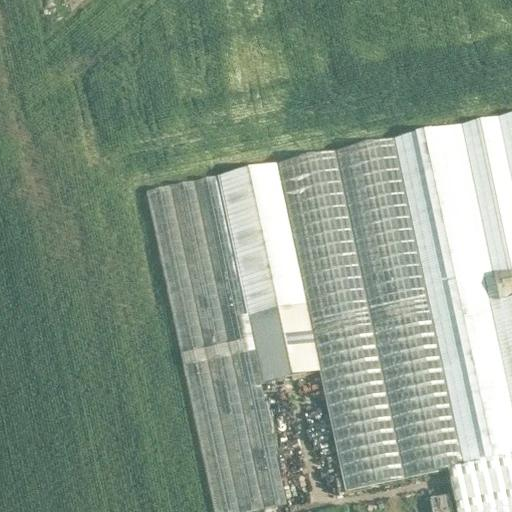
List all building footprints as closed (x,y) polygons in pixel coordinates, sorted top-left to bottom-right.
[(511,116),(461,128),(493,281),(511,276),(511,116)] [(461,128),(392,142),(462,470),(511,458),(511,416),(489,307),(498,305),(493,281),(461,128)] [(392,142),(275,168),(305,308),(319,375),(344,495),(401,483),(446,473),(462,470),(392,142)] [(275,168),(217,180),(247,320),(305,308),(275,168)] [(217,180),(146,195),(212,511),(266,511),(287,508),(261,387),(247,320),(217,180)] [(511,276),(493,281),(498,305),(511,302),(511,276)] [(511,302),(498,305),(489,307),(511,416),(511,302)] [(305,308),(247,320),(261,387),(319,375),(305,308)] [(511,511),(511,458),(462,470),(446,473),(454,511),(511,511)]
